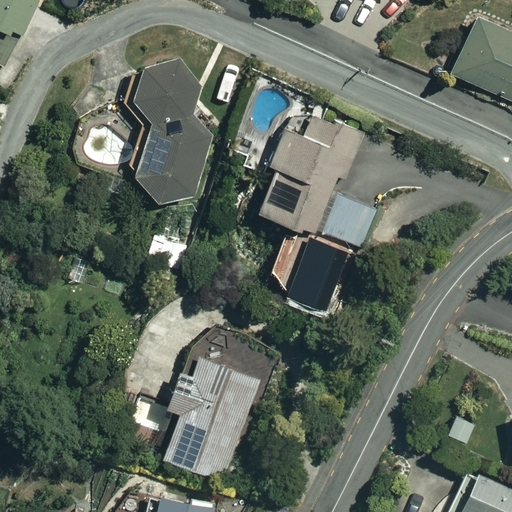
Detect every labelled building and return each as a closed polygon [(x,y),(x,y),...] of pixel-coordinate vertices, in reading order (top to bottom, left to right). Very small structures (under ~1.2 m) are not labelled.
[(0,0),(0,56),(10,34),(15,37),(32,0),(0,0)] [(511,30),(467,11),(442,70),(511,100),(511,30)] [(142,198),(184,192),(206,132),(185,111),(193,82),(164,58),(137,62),(122,101),(141,122),(121,174),(142,198)] [(316,234),(337,176),(347,179),(364,133),(315,116),(304,146),(279,137),(269,165),(278,168),(275,178),(291,184),(284,203),(258,193),(252,211),(316,234)] [(373,205),(335,191),(320,231),(359,245),(373,205)] [(255,378),(189,355),(182,374),(165,368),(153,403),(169,408),(153,453),(221,476),(255,378)] [(439,417),(434,429),(460,441),(468,422),(448,413),(445,419),(439,417)] [(511,511),(511,488),(468,468),(448,510),(451,511),(511,511)] [(151,485),(141,511),(209,511),(212,506),(151,485)]
